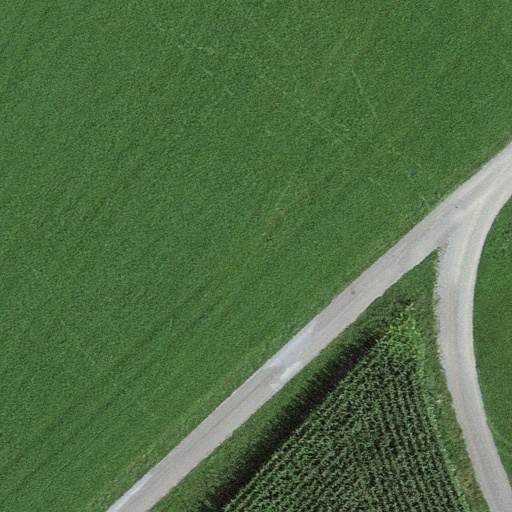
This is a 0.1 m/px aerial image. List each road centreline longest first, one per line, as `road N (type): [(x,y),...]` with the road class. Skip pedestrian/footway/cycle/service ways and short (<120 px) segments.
road 1 (track): [(127,511),(511,164)]
road 2 (track): [(511,177),(469,228),(450,306),(480,453),(507,511)]
